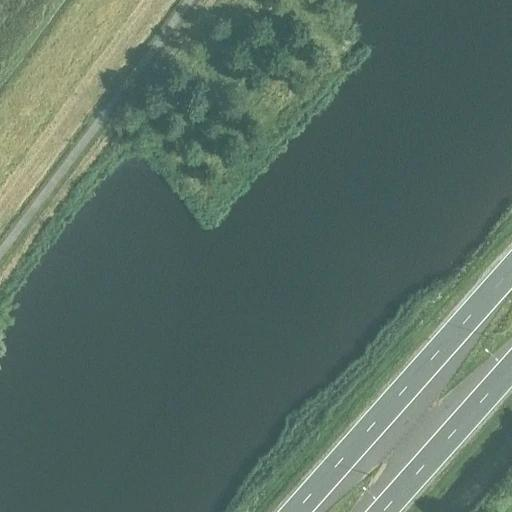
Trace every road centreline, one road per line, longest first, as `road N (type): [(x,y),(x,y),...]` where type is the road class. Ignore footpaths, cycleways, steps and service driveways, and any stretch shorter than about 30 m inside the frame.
road 1 (trunk): [(511,266),(298,511)]
road 2 (trunk): [(389,511),(511,374)]
